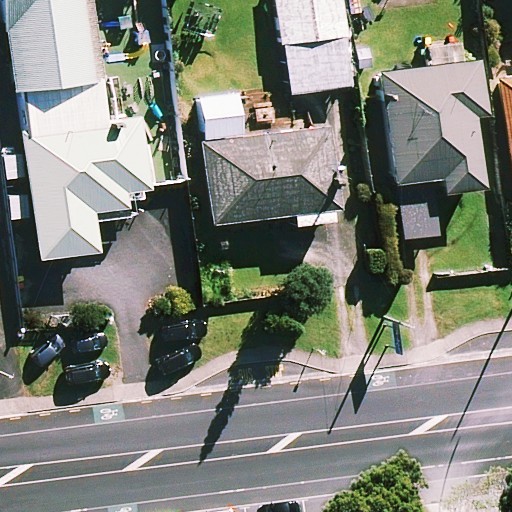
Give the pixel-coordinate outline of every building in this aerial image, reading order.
[(144,194),(136,131),(95,135),(78,0),(2,0),(26,197),(4,200),(7,222),(28,219),(33,264),(91,257),(87,225),(121,221),(118,197),(144,194)] [(350,88),(336,0),(271,0),(286,98),(350,88)] [(143,27),(104,33),(111,71),(149,65),(143,27)] [(479,117),(473,65),(378,76),(397,242),(433,238),(429,199),(477,194),(469,119),(479,117)] [(511,82),(494,85),(511,215),(511,82)] [(235,142),(230,99),(194,102),(207,228),(288,220),(289,230),(327,226),(318,134),(235,142)]
